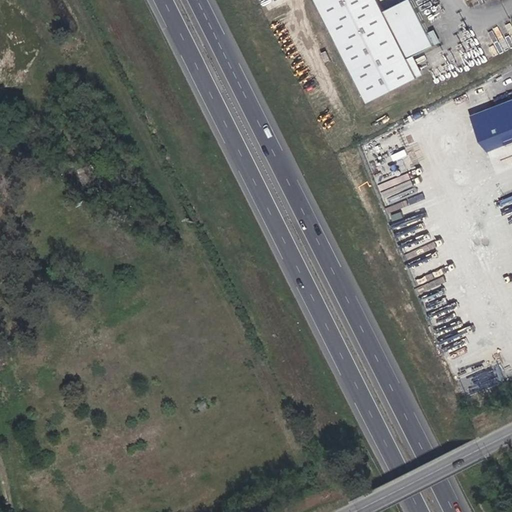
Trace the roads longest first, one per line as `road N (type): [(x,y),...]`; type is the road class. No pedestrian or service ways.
road 1 (motorway): [(164,0),(420,511)]
road 2 (motorway): [(456,511),(201,0)]
road 3 (tertiary): [(511,428),(349,511)]
